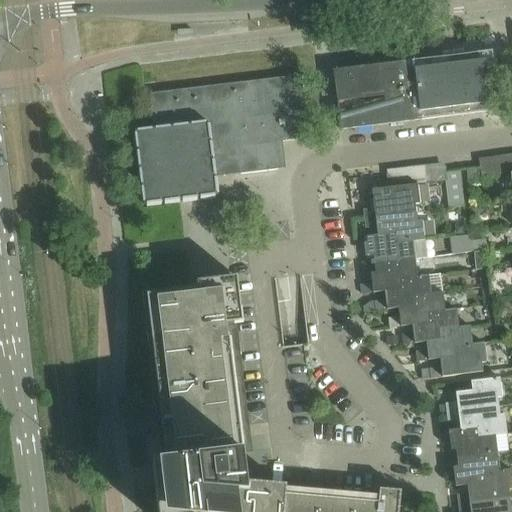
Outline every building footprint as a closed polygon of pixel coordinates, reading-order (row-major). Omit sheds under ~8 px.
[(413,62),(420,121),(499,111),(492,51),(413,62)] [(420,121),(413,62),(333,72),(340,132),(420,121)] [(275,143),(283,142),(310,138),(302,75),(149,94),(152,121),(153,121),(153,127),(137,129),(138,132),(135,132),(136,134),(133,135),(135,149),(138,149),(138,152),(135,152),(137,167),(140,167),(140,170),(138,170),(139,185),(142,185),(142,188),(140,188),(142,203),(144,203),(145,205),(147,204),(147,207),(162,205),(161,203),(164,202),(165,205),(180,203),(180,200),(183,200),(183,203),(198,201),(198,198),(201,198),(201,200),(216,198),(215,196),(218,196),(217,193),(220,193),(218,178),(215,178),(215,177),(241,174),(241,175),(278,170),(275,143)] [(363,210),(365,220),(417,214),(416,204),(421,203),(419,184),(389,188),(390,197),(379,199),(380,208),(363,210)] [(383,226),(383,234),(383,237),(394,236),(395,244),(414,241),(425,240),(423,221),(418,221),(417,214),(365,220),(366,229),(383,226)] [(383,237),(383,234),(367,237),(368,247),(373,246),(376,266),(416,261),(414,241),(395,244),(394,236),(383,237)] [(418,277),(416,261),(376,266),(378,282),(373,283),(374,293),(390,291),(390,289),(401,288),(400,282),(419,280),(418,277)] [(390,289),(390,291),(391,299),(375,301),(376,311),(404,308),(404,307),(415,306),(414,298),(432,296),(432,293),(430,275),(418,277),(419,280),(400,282),(401,288),(390,289)] [(303,471),(280,279),(144,296),(164,459),(248,449),(255,511),(405,511),(399,459),(303,471)] [(444,292),(432,293),(432,296),(414,298),(415,306),(404,307),(404,308),(405,316),(389,317),(390,328),(418,324),(429,323),(428,315),(447,313),(446,310),(444,292)] [(460,330),(460,327),(458,309),(446,310),(447,313),(428,315),(429,323),(418,324),(419,333),(403,335),(404,345),(432,342),(432,341),(443,339),(442,332),(460,330)] [(432,341),(432,342),(433,350),(417,352),(418,362),(446,359),(446,358),(457,356),(456,348),(474,346),(473,344),(471,325),(460,327),(460,330),(442,332),(443,339),(432,341)] [(446,358),(446,359),(447,366),(430,368),(432,379),(484,372),(482,363),(487,362),(485,343),(473,344),(474,346),(456,348),(457,356),(446,358)] [(446,403),(448,415),(499,408),(498,398),(503,397),(501,378),(471,382),(473,390),(461,392),(462,401),(446,403)] [(464,420),(465,428),(466,430),(476,429),(477,437),(496,434),(496,436),(507,434),(505,414),(500,415),(499,408),(448,415),(449,422),(464,420)] [(466,430),(465,428),(449,431),(451,441),(456,441),(458,459),(499,455),(496,436),(496,434),(477,437),(476,429),(466,430)] [(501,471),(499,455),(458,459),(460,476),(455,477),(456,487),(473,485),(473,483),(483,482),(482,475),(501,473),(501,471)] [(458,495),(459,506),(511,500),(510,490),(511,489),(511,469),(501,471),(501,473),(482,475),(483,482),(473,483),(473,485),(474,493),(458,495)] [(511,500),(459,506),(459,511),(511,511),(511,506),(511,507),(511,500)]
